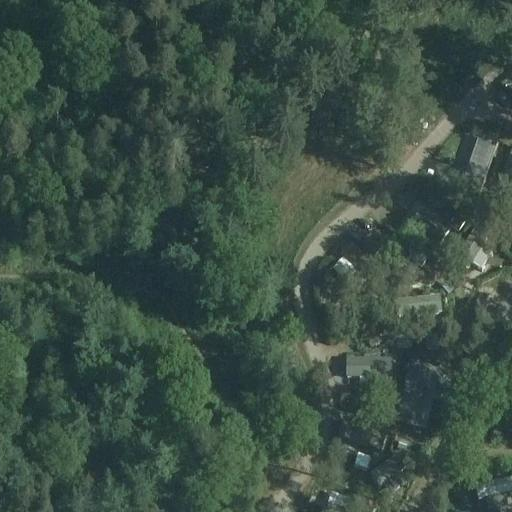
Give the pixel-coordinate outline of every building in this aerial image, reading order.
[(459,192),(476,198),(495,145),(478,139),(459,192)] [(511,187),(511,145),(511,146),(499,183),(511,187)] [(447,234),(421,216),(408,235),(434,253),(447,234)] [(468,277),(473,239),(459,237),(453,274),(468,277)] [(352,248),(342,258),(374,290),(384,280),(352,248)] [(393,288),(431,285),(431,273),(392,276),(393,288)] [(508,321),(511,304),(511,279),(503,278),(494,317),(508,321)] [(394,319),(440,314),(438,297),(392,302),(394,319)] [(389,361),(346,360),(346,379),(388,380),(389,361)] [(409,368),(398,415),(417,419),(427,372),(409,368)] [(341,438),(380,451),(384,437),(346,424),(341,438)] [(405,450),(368,476),(376,486),(412,460),(405,450)]
